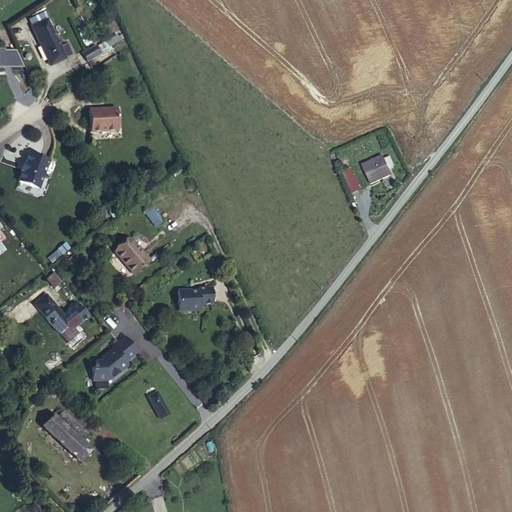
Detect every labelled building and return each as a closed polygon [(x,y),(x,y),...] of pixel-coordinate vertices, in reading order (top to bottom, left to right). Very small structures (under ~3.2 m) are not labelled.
[(70,59),(52,21),(35,30),(54,67),(70,59)] [(87,62),(101,53),(95,45),(82,53),(87,62)] [(0,67),(19,67),(19,50),(0,50),(0,67)] [(119,130),(117,109),(100,111),(100,109),(89,110),(91,133),(119,130)] [(49,162),(29,154),(25,163),(24,163),(20,172),(22,173),(18,182),(39,189),(49,162)] [(386,167),(365,177),(374,196),(395,187),(391,180),(387,171),(386,167)] [(353,193),(361,190),(351,168),(343,172),(353,193)] [(393,169),(387,171),(391,180),(397,178),(393,169)] [(130,275),(146,261),(139,253),(138,254),(126,239),(111,252),(130,275)] [(54,264),(70,247),(64,242),(48,259),(54,264)] [(213,306),(212,290),(198,290),(198,293),(189,293),(189,292),(179,292),(179,312),(200,312),(200,306),(213,306)] [(46,323),(57,313),(51,307),(40,317),(46,323)] [(91,327),(81,315),(69,326),(57,313),(46,323),(73,353),(84,343),(82,341),(86,337),(83,334),(91,327)] [(92,368),(93,382),(109,381),(128,366),(125,362),(137,353),(124,337),(112,347),(113,349),(105,355),(106,357),(101,361),(96,362),(96,368),(92,368)] [(84,343),(73,353),(79,359),(90,349),(84,343)] [(156,389),(148,394),(152,400),(160,395),(156,389)] [(160,395),(152,400),(162,415),(169,410),(160,395)] [(67,453),(76,442),(82,435),(52,412),(38,430),(67,453)] [(84,448),(76,442),(67,453),(75,460),(84,448)] [(41,511),(32,502),(28,504),(24,506),(28,511),(41,511)]
